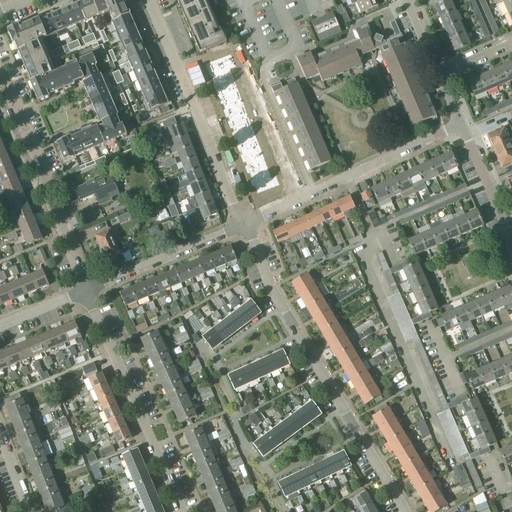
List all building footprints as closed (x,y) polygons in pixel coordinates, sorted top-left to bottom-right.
[(109,11),(104,0),(82,0),(78,2),(78,3),(86,22),(90,20),(92,19),(96,28),(100,27),(96,18),(109,12),(110,12),(109,11)] [(104,0),(109,11),(113,9),(111,3),(113,3),(111,0),(104,0)] [(111,3),(113,9),(109,11),(110,12),(109,12),(113,21),(111,22),(130,14),(124,0),(111,0),(113,3),(111,3)] [(182,11),(208,0),(176,0),(180,6),(182,5),(184,10),(182,11)] [(188,25),(211,15),(205,2),(211,0),(208,0),(182,11),(185,20),(188,19),(190,24),(187,25),(188,25)] [(377,6),(374,0),(363,0),(356,3),(361,14),(377,6)] [(454,12),(449,0),(434,7),(439,18),(454,12)] [(488,10),(483,0),(479,0),(478,1),(483,12),(488,10)] [(511,0),(510,0),(503,3),(508,15),(511,12),(511,0)] [(86,22),(78,3),(73,5),(72,3),(67,5),(76,26),(86,21),(86,22)] [(474,3),(469,5),(474,16),(479,14),(474,3)] [(63,9),(59,11),(66,30),(76,26),(67,5),(63,7),(63,9)] [(493,21),(488,10),(483,12),(487,24),(493,21)] [(53,11),(48,13),(57,34),(66,30),(59,11),(53,13),(53,11)] [(454,12),(439,18),(444,30),(459,23),(454,12)] [(57,34),(48,13),(43,15),(44,18),(39,20),(39,18),(38,19),(47,38),(57,34)] [(130,14),(111,22),(116,32),(136,23),(134,18),(132,19),(130,15),(130,14)] [(311,24),(319,42),(340,33),(332,14),(311,24)] [(479,14),(474,16),(479,28),(484,26),(479,14)] [(211,15),(188,25),(191,34),(194,33),(196,38),(193,39),(217,29),(211,15)] [(38,19),(32,21),(38,35),(30,38),(33,44),(38,42),(38,41),(45,38),(46,39),(47,38),(38,19)] [(38,35),(32,21),(19,27),(18,26),(7,31),(13,45),(17,43),(19,49),(17,50),(17,51),(33,44),(30,38),(38,35)] [(412,127),(433,118),(430,110),(433,108),(430,103),(428,104),(424,97),(427,95),(425,90),(422,91),(419,84),(421,82),(419,77),(416,78),(413,70),(416,69),(414,64),(411,65),(407,57),(410,56),(408,51),(405,52),(402,44),(405,43),(402,38),(394,21),(389,23),(394,36),(384,40),(382,39),(375,36),(370,34),(367,35),(365,30),(361,32),(359,29),(355,31),(359,42),(344,48),(343,45),(337,48),(339,51),(331,54),(330,51),(324,53),(326,56),(318,59),(317,57),(312,59),(310,54),(302,57),(300,55),(295,57),(305,81),(318,75),(322,83),(361,66),(358,58),(378,49),(412,127)] [(498,33),(493,21),(487,24),(492,35),(498,33)] [(139,28),(136,23),(116,32),(120,42),(138,34),(136,29),(139,28)] [(459,23),(444,30),(449,41),(464,34),(459,23)] [(489,37),(484,26),(479,28),(484,39),(489,37)] [(217,29),(193,39),(197,48),(199,47),(201,51),(199,52),(200,54),(226,42),(222,33),(215,36),(213,32),(217,30),(217,29)] [(138,34),(120,42),(124,52),(145,43),(143,38),(141,39),(138,34)] [(464,34),(449,41),(454,53),(469,46),(464,34)] [(33,44),(17,51),(24,67),(26,73),(27,73),(31,82),(30,82),(38,102),(49,98),(49,96),(64,90),(56,72),(52,74),(45,58),(38,42),(33,44)] [(147,48),(145,43),(124,52),(128,62),(147,54),(145,49),(147,48)] [(82,83),(101,75),(99,75),(95,66),(97,66),(92,54),(65,66),(66,68),(62,69),(59,60),(55,62),(59,71),(56,72),(64,90),(75,85),(74,83),(81,80),(82,83)] [(149,59),(147,54),(128,62),(133,72),(153,63),(151,58),(149,59)] [(271,178),(230,69),(236,67),(231,55),(205,65),(210,77),(211,76),(214,83),(212,84),(220,105),(223,104),(225,110),(223,111),(226,119),(228,118),(229,121),(227,122),(230,130),(232,129),(234,132),(231,133),(234,141),(237,140),(238,143),(235,144),(238,152),(241,151),(242,155),(240,156),(243,164),(245,163),(246,166),(244,167),(247,175),(250,174),(252,179),(249,180),(252,188),(255,187),(257,194),(280,186),(276,176),(271,178)] [(156,68),(153,63),(133,72),(137,82),(156,74),(153,69),(156,68)] [(511,81),(511,63),(501,68),(508,83),(511,81)] [(501,68),(490,73),(497,88),(508,83),(501,68)] [(490,73),(479,78),(485,93),(497,88),(490,73)] [(158,79),(156,74),(137,82),(141,92),(162,83),(160,78),(158,79)] [(101,75),(82,83),(85,88),(82,89),(84,94),(105,85),(101,75)] [(485,93),(479,78),(467,83),(474,98),(485,93)] [(296,84),(294,79),(280,85),(279,82),(269,86),(271,89),(270,89),(273,95),(273,94),(275,99),(278,98),(281,106),(279,107),(281,112),(284,111),(287,119),(284,120),(287,125),(289,124),(293,132),(290,133),(292,138),(295,137),(298,144),(295,146),(298,151),(301,150),(304,157),(301,159),(303,164),(306,163),(310,171),(331,162),(297,84),(296,84)] [(164,88),(162,83),(141,92),(145,101),(143,102),(164,94),(162,89),(164,88)] [(109,94),(105,85),(84,94),(87,99),(89,98),(91,103),(112,94),(111,93),(109,94)] [(112,94),(91,103),(93,108),(91,109),(93,114),(116,104),(112,94)] [(164,94),(143,102),(148,113),(164,106),(165,108),(172,105),(168,98),(166,98),(164,94)] [(511,105),(511,99),(503,103),(505,109),(511,105)] [(505,109),(503,103),(492,108),(494,114),(505,109)] [(116,104),(93,114),(95,119),(97,118),(99,123),(118,115),(114,105),(116,104)] [(494,114),(492,108),(480,113),(483,119),(494,114)] [(118,115),(99,123),(100,123),(102,122),(103,125),(107,123),(115,142),(116,142),(115,140),(127,135),(122,124),(120,125),(117,116),(118,115)] [(172,141),(187,135),(182,123),(176,125),(173,117),(161,122),(164,131),(168,129),(172,141)] [(97,126),(106,147),(115,142),(107,123),(103,125),(98,127),(97,126)] [(106,147),(97,126),(92,128),(91,126),(86,128),(95,149),(104,145),(105,147),(106,147)] [(493,147),(509,140),(506,133),(511,131),(509,126),(487,136),(492,148),(493,147)] [(82,132),(77,134),(85,153),(95,149),(86,128),(81,130),(82,132)] [(85,153),(77,134),(72,136),(71,134),(66,136),(76,159),(75,157),(85,153)] [(177,152),(191,146),(187,135),(172,141),(167,143),(161,145),(161,146),(163,151),(169,148),(171,154),(177,152)] [(76,159),(66,136),(61,139),(62,141),(56,143),(61,153),(58,154),(63,165),(76,159)] [(511,146),(509,140),(493,147),(497,158),(511,151),(511,146)] [(149,150),(154,148),(151,141),(146,143),(149,150)] [(191,146),(177,152),(181,163),(196,157),(191,146)] [(511,151),(497,158),(502,169),(511,165),(511,151)] [(446,173),(458,168),(451,153),(439,158),(446,173)] [(0,172),(12,167),(7,155),(0,158),(0,172)] [(185,174),(198,169),(200,168),(196,157),(181,163),(181,164),(185,174)] [(435,178),(446,173),(439,158),(428,163),(435,178)] [(170,168),(177,165),(175,159),(163,164),(166,170),(170,168)] [(424,183),(435,178),(428,163),(417,169),(424,183)] [(177,165),(170,168),(172,173),(179,171),(177,165)] [(0,186),(1,186),(17,179),(12,167),(0,172),(0,186)] [(198,169),(185,174),(181,176),(184,181),(177,184),(179,190),(186,187),(190,186),(204,180),(202,173),(200,168),(198,169)] [(412,189),(424,183),(417,169),(406,174),(412,189)] [(73,189),(79,203),(93,197),(98,208),(120,199),(110,174),(73,189)] [(401,194),(412,189),(406,174),(394,179),(401,194)] [(17,179),(1,186),(6,198),(22,191),(17,179)] [(401,194),(394,179),(383,184),(390,199),(401,194)] [(194,197),(209,191),(204,180),(190,186),(194,197)] [(391,201),(390,199),(383,184),(371,190),(378,205),(381,203),(382,205),(384,206),(390,203),(391,201)] [(455,193),(467,188),(465,184),(453,189),(455,193)] [(444,198),(455,193),(453,189),(442,194),(444,198)] [(27,203),(22,191),(6,198),(11,210),(27,203)] [(209,191),(194,197),(198,208),(213,202),(209,191)] [(360,195),(364,203),(371,200),(368,192),(360,195)] [(457,197),(459,201),(470,196),(468,192),(457,197)] [(443,199),(441,194),(431,199),(433,203),(443,199)] [(339,202),(344,213),(347,218),(352,216),(349,210),(356,208),(350,197),(349,197),(339,202)] [(447,206),(459,201),(457,197),(445,202),(447,206)] [(421,208),(433,203),(431,199),(419,204),(421,208)] [(213,202),(198,208),(203,220),(218,214),(213,202)] [(344,213),(339,202),(328,207),(333,218),(344,213)] [(27,203),(11,210),(16,222),(32,215),(27,203)] [(444,203),(434,207),(435,212),(446,207),(444,203)] [(410,213),(421,208),(419,204),(408,209),(410,213)] [(333,218),(328,207),(317,212),(322,223),(333,218)] [(425,216),(435,212),(434,207),(423,212),(425,216)] [(398,218),(410,213),(408,209),(397,214),(396,214),(398,218)] [(196,216),(194,210),(186,213),(188,219),(196,216)] [(118,218),(120,223),(131,218),(135,216),(133,211),(118,218)] [(472,231),(483,226),(477,211),(465,216),(472,231)] [(322,223),(317,212),(306,217),(311,228),(322,223)] [(386,219),(385,215),(382,216),(380,212),(374,214),(375,216),(369,218),(374,229),(386,223),(398,218),(396,214),(386,219)] [(413,221),(425,216),(423,212),(411,217),(413,221)] [(32,215),(16,222),(21,234),(37,227),(32,215)] [(465,216),(454,221),(460,236),(472,231),(465,216)] [(311,228),(306,217),(295,223),(300,233),(311,228)] [(401,226),(413,221),(411,217),(400,222),(401,226)] [(175,222),(182,230),(186,227),(179,218),(175,222)] [(13,226),(11,221),(3,224),(5,230),(13,226)] [(442,226),(440,221),(429,226),(431,231),(438,246),(449,241),(442,226)] [(454,221),(442,226),(449,241),(460,236),(454,221)] [(300,233),(295,223),(284,228),(289,239),(300,233)] [(160,233),(158,226),(148,230),(151,237),(160,233)] [(42,240),(37,227),(21,234),(27,246),(42,240)] [(289,239),(284,228),(273,233),(278,244),(289,239)] [(114,229),(110,231),(110,230),(95,236),(100,249),(115,243),(113,237),(117,236),(114,229)] [(431,231),(420,236),(426,251),(438,246),(431,231)] [(16,233),(8,236),(10,242),(18,238),(16,233)] [(420,236),(408,241),(414,256),(426,251),(420,236)] [(316,251),(320,260),(328,256),(321,239),(317,241),(321,249),(316,251)] [(121,241),(115,243),(100,249),(105,261),(130,251),(127,244),(123,246),(121,241)] [(15,254),(23,250),(21,245),(13,248),(15,254)] [(220,252),(225,266),(227,269),(229,268),(228,265),(237,261),(231,247),(220,252)] [(139,248),(132,251),(130,252),(132,257),(141,253),(139,248)] [(41,266),(47,263),(42,251),(36,253),(41,266)] [(225,266),(220,252),(208,256),(214,270),(216,273),(218,273),(216,269),(225,266)] [(214,270),(208,256),(197,261),(203,275),(204,278),(207,277),(205,274),(214,270)] [(314,257),(306,261),(308,265),(316,262),(314,257)] [(203,275),(197,261),(186,265),(192,280),(193,283),(195,282),(194,279),(203,275)] [(399,272),(402,270),(407,282),(423,275),(418,263),(410,267),(408,262),(397,267),(399,272)] [(192,280),(186,265),(175,270),(181,284),(182,287),(184,286),(183,283),(192,280)] [(16,266),(10,269),(13,277),(19,275),(16,266)] [(397,267),(389,270),(390,273),(391,275),(399,272),(397,267)] [(175,270),(164,275),(170,289),(171,292),(173,291),(172,288),(181,284),(175,270)] [(30,276),(36,291),(48,286),(42,271),(30,276)] [(306,308),(322,299),(307,274),(291,284),(306,308)] [(153,279),(158,293),(160,298),(159,299),(162,306),(167,304),(164,297),(166,296),(164,291),(170,289),(164,275),(153,279)] [(407,282),(412,293),(428,286),(423,276),(423,275),(407,282)] [(36,291),(30,276),(18,281),(24,296),(36,291)] [(158,293),(153,279),(141,284),(147,298),(149,301),(151,300),(149,297),(158,293)] [(24,296),(18,281),(6,286),(12,301),(24,296)] [(141,284),(130,289),(136,303),(137,306),(140,305),(138,302),(147,298),(141,284)] [(0,306),(12,301),(6,286),(0,288),(0,306)] [(412,293),(417,305),(433,298),(429,289),(428,286),(412,293)] [(498,292),(505,307),(511,303),(511,292),(510,287),(498,292)] [(136,303),(130,289),(119,293),(126,311),(128,310),(127,307),(136,303)] [(493,312),(505,307),(498,292),(487,297),(493,312)] [(399,293),(393,296),(386,299),(389,304),(401,299),(399,293)] [(234,297),(233,298),(230,300),(235,307),(239,304),(234,297)] [(482,317),(493,312),(487,297),(475,302),(482,317)] [(241,309),(250,321),(260,313),(249,298),(247,300),(249,303),(241,309)] [(417,305),(422,316),(419,317),(421,322),(432,317),(430,313),(438,309),(433,298),(417,305)] [(337,323),(322,299),(306,308),(321,333),(337,323)] [(404,304),(401,299),(389,304),(391,310),(404,304)] [(470,322),(482,317),(475,302),(464,307),(470,322)] [(406,310),(404,304),(391,310),(393,315),(406,310)] [(225,314),(229,311),(225,305),(221,308),(225,314)] [(240,329),(250,321),(241,309),(239,306),(237,308),(239,310),(231,316),(240,329)] [(178,307),(169,311),(172,316),(172,317),(181,312),(178,307)] [(459,327),(470,322),(464,307),(452,312),(459,327)] [(408,315),(406,310),(393,315),(396,321),(408,315)] [(221,317),(216,311),(212,314),(217,320),(221,317)] [(452,329),(459,327),(452,312),(441,317),(449,335),(454,333),(452,329)] [(231,336),(240,329),(231,316),(229,314),(227,315),(229,318),(221,324),(231,336)] [(410,321),(411,321),(408,315),(396,321),(398,326),(410,321)] [(419,317),(411,321),(413,326),(421,322),(419,317)] [(372,321),(374,326),(380,323),(377,318),(372,321)] [(207,319),(203,322),(207,328),(211,325),(207,319)] [(412,327),(410,321),(398,326),(397,326),(399,332),(412,327)] [(75,322),(63,327),(69,343),(76,340),(78,345),(80,344),(84,352),(89,349),(86,342),(83,343),(75,322)] [(511,326),(511,323),(511,322),(500,327),(501,331),(511,326)] [(351,348),(337,323),(321,333),(336,357),(351,348)] [(231,336),(221,324),(212,331),(221,343),(231,336)] [(69,343),(63,327),(51,332),(57,348),(69,343)] [(414,332),(412,327),(399,332),(402,337),(403,337),(414,332)] [(501,331),(500,327),(488,332),(490,336),(501,331)] [(369,329),(362,333),(365,337),(372,334),(369,329)] [(221,343),(212,331),(203,338),(212,350),(221,343)] [(57,348),(51,332),(39,337),(45,353),(57,348)] [(156,332),(139,340),(152,368),(169,361),(167,356),(173,353),(168,344),(163,347),(156,332)] [(418,337),(415,332),(414,332),(403,337),(405,343),(412,340),(418,337)] [(490,336),(488,332),(477,337),(479,341),(490,336)] [(200,340),(195,334),(191,336),(195,344),(200,340)] [(371,335),(360,342),(363,348),(367,346),(375,342),(371,335)] [(45,353),(39,337),(27,342),(33,358),(45,353)] [(477,337),(465,342),(467,346),(479,341),(477,337)] [(495,346),(506,341),(504,337),(493,342),(495,346)] [(33,358),(27,342),(15,348),(21,363),(33,358)] [(465,342),(454,347),(456,351),(467,346),(465,342)] [(483,351),(495,346),(493,342),(481,346),(483,351)] [(77,354),(74,346),(68,348),(71,356),(77,354)] [(472,356),(483,351),(481,346),(470,351),(472,356)] [(3,353),(9,368),(21,363),(15,348),(3,353)] [(366,372),(351,348),(336,357),(350,382),(366,372)] [(56,353),(60,362),(65,359),(62,351),(56,353)] [(272,357),(278,370),(279,373),(282,372),(280,369),(290,365),(283,351),(272,357)] [(470,351),(458,357),(460,361),(472,356),(470,351)] [(0,371),(9,368),(3,353),(0,353),(0,371)] [(380,355),(369,362),(372,367),(383,360),(380,355)] [(507,376),(511,373),(511,355),(501,361),(507,376)] [(44,359),(48,367),(53,365),(50,357),(44,359)] [(272,357),(261,362),(267,375),(268,379),(271,378),(269,374),(278,370),(272,357)] [(392,370),(400,365),(397,360),(389,365),(392,370)] [(169,361),(152,368),(165,396),(182,389),(169,361)] [(496,380),(507,376),(501,361),(490,365),(496,380)] [(38,362),(32,364),(35,372),(41,370),(38,362)] [(261,362),(250,367),(256,380),(257,384),(260,383),(258,379),(267,375),(261,362)] [(81,368),(84,376),(95,371),(92,364),(81,368)] [(485,385),(496,380),(490,365),(478,370),(485,385)] [(20,369),(24,377),(29,374),(26,366),(20,369)] [(250,367),(239,372),(245,385),(246,389),(248,388),(247,385),(256,380),(250,367)] [(478,370),(466,375),(473,390),(485,385),(478,370)] [(14,372),(8,374),(12,382),(17,380),(14,372)] [(101,372),(84,380),(85,382),(88,381),(92,390),(106,383),(101,372)] [(245,385),(239,372),(228,377),(235,394),(237,393),(236,390),(245,385)] [(366,372),(350,382),(365,406),(381,396),(366,372)] [(93,392),(97,401),(111,394),(106,383),(92,390),(89,391),(90,393),(93,392)] [(396,392),(393,387),(385,391),(388,397),(396,392)] [(182,389),(165,396),(179,426),(195,418),(182,389)] [(87,390),(80,393),(82,398),(89,394),(87,390)] [(305,401),(310,398),(306,391),(301,394),(305,401)] [(14,402),(21,399),(19,393),(12,396),(14,402)] [(97,401),(94,402),(95,404),(98,403),(102,412),(116,405),(111,394),(97,401)] [(455,401),(457,407),(461,405),(466,416),(481,409),(476,398),(468,401),(466,396),(455,401)] [(301,404),(297,397),(293,400),(297,406),(301,404)] [(16,435),(34,428),(22,399),(21,399),(14,402),(4,406),(16,435)] [(311,422),(321,414),(310,399),(309,401),(311,403),(302,410),(311,422)] [(447,405),(447,406),(449,410),(457,407),(455,401),(447,405)] [(71,413),(78,410),(75,403),(69,406),(71,413)] [(255,409),(255,408),(253,403),(245,407),(247,413),(252,410),(255,409)] [(291,411),(287,404),(283,407),(287,414),(291,411)] [(103,414),(107,423),(121,416),(116,405),(102,412),(99,413),(100,415),(103,414)] [(298,408),(300,411),(293,417),(302,429),(311,422),(302,410),(300,407),(298,408)] [(387,442),(403,432),(399,424),(408,419),(405,415),(396,420),(389,408),(372,418),(387,442)] [(466,416),(471,427),(486,421),(482,412),(481,409),(466,416)] [(451,415),(449,410),(443,412),(436,415),(439,421),(451,415)] [(282,418),(277,412),(273,414),(278,421),(282,418)] [(258,426),(261,424),(254,413),(249,417),(256,427),(258,426)] [(47,424),(53,421),(50,414),(45,416),(47,424)] [(283,424),(292,436),(301,429),(293,417),(291,414),(289,415),(291,418),(283,424)] [(454,421),(451,415),(439,421),(441,426),(454,421)] [(107,423),(104,424),(105,426),(108,425),(112,434),(126,427),(121,416),(107,423)] [(68,425),(65,417),(59,420),(55,421),(57,427),(63,426),(64,427),(68,425)] [(267,419),(263,422),(268,428),(272,425),(267,419)] [(282,443),(292,436),(283,424),(281,421),(279,423),(281,425),(273,431),(282,443)] [(456,426),(454,421),(441,426),(443,430),(443,432),(456,426)] [(471,427),(476,439),(491,432),(487,423),(486,421),(471,427)] [(262,432),(258,426),(256,427),(254,429),(258,435),(262,432)] [(456,427),(456,426),(443,432),(446,437),(458,432),(456,427)] [(131,439),(126,427),(112,434),(109,435),(111,440),(114,439),(117,445),(131,439)] [(34,428),(16,435),(27,463),(45,456),(34,428)] [(201,428),(183,435),(195,464),(213,457),(201,428)] [(272,450),(282,443),(273,431),(271,428),(269,430),(271,433),(263,438),(272,450)] [(423,438),(430,434),(427,428),(420,433),(423,438)] [(402,467),(418,457),(403,432),(387,442),(402,467)] [(459,432),(458,432),(446,437),(448,443),(461,437),(459,432)] [(476,439),(481,451),(477,452),(479,457),(490,452),(488,447),(496,444),(491,432),(476,439)] [(82,447),(91,444),(87,435),(79,439),(82,447)] [(272,450),(263,438),(261,436),(259,437),(261,440),(253,446),(262,458),(272,450)] [(463,443),(461,437),(448,443),(450,448),(463,443)] [(465,448),(463,443),(450,448),(453,454),(465,448)] [(79,452),(77,446),(70,449),(73,455),(79,452)] [(102,457),(115,452),(113,446),(100,452),(102,457)] [(511,449),(511,446),(499,451),(506,466),(511,463),(511,449)] [(468,454),(465,448),(453,454),(455,459),(462,456),(468,454)] [(127,467),(141,461),(136,450),(119,457),(120,459),(123,458),(127,467)] [(470,458),(471,460),(479,457),(477,452),(469,456),(470,458)] [(332,458),(339,472),(340,475),(343,474),(341,471),(351,466),(344,453),(332,458)] [(45,456),(27,463),(38,492),(56,485),(45,456)] [(213,457),(195,464),(207,493),(224,485),(222,478),(219,473),(219,472),(213,457)] [(426,461),(422,464),(418,457),(402,467),(416,491),(433,481),(425,469),(429,466),(426,461)] [(332,458),(321,463),(328,477),(330,480),(332,479),(330,476),(339,472),(332,458)] [(145,472),(141,461),(127,467),(123,468),(124,470),(128,469),(131,478),(145,472)] [(321,463),(311,469),(317,482),(319,485),(321,484),(319,481),(328,477),(321,463)] [(468,478),(462,464),(458,466),(452,470),(459,482),(468,478)] [(97,465),(90,468),(95,481),(102,478),(97,465)] [(226,469),(219,472),(219,473),(222,478),(229,475),(226,469)] [(311,469),(300,474),(306,488),(308,491),(310,490),(308,486),(317,482),(311,469)] [(150,483),(145,472),(131,478),(128,479),(129,482),(132,480),(136,489),(150,483)] [(300,474),(289,479),(295,493),(297,496),(299,495),(297,492),(306,488),(300,474)] [(468,478),(459,482),(463,491),(472,487),(468,478)] [(295,493),(289,479),(278,484),(286,501),(288,500),(286,497),(295,493)] [(433,481),(416,491),(428,511),(437,511),(447,506),(433,481)] [(155,495),(150,483),(136,489),(133,491),(134,493),(137,491),(141,500),(155,495)] [(66,511),(56,485),(38,492),(45,511),(66,511)] [(235,511),(224,485),(207,493),(214,511),(235,511)] [(112,494),(109,488),(100,492),(103,498),(112,494)] [(359,511),(372,503),(366,493),(350,502),(351,504),(354,502),(359,511)] [(159,506),(155,495),(141,500),(137,502),(138,504),(142,503),(145,511),(159,506)] [(474,507),(476,511),(479,511),(489,508),(486,502),(474,507)] [(377,511),(372,503),(359,511),(356,511),(377,511)]
